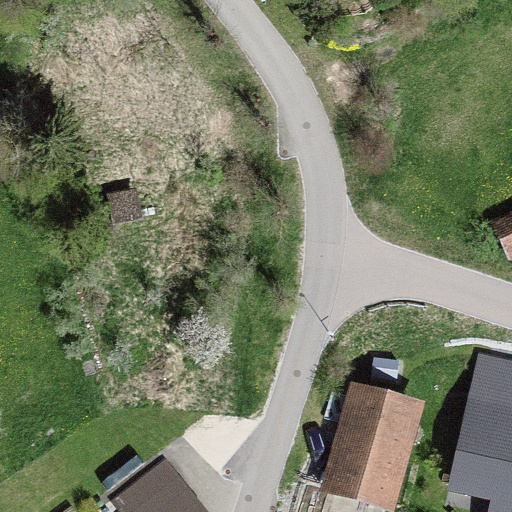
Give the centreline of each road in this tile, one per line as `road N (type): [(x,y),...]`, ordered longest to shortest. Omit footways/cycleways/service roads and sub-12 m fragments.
road 1 (residential): [(326,248),(314,137),(283,77),(222,0)]
road 2 (residential): [(265,511),(326,248)]
road 3 (residential): [(326,248),(511,309)]
